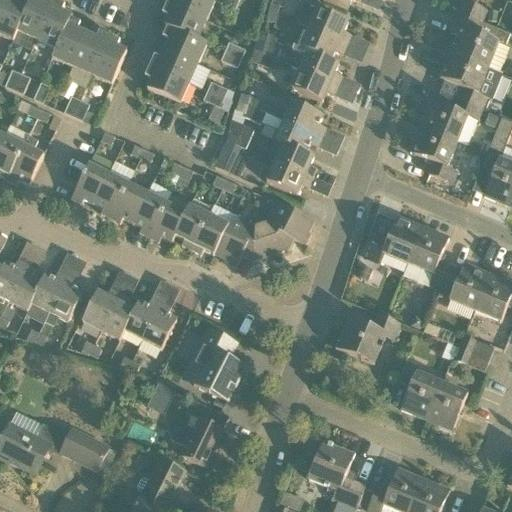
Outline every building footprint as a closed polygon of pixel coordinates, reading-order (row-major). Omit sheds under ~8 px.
[(0,0),(0,19),(8,1),(4,0),(0,0)] [(30,3),(22,0),(19,0),(17,5),(8,1),(0,19),(0,36),(14,43),(18,34),(17,34),(32,1),(31,1),(30,3)] [(37,42),(54,3),(46,0),(43,0),(41,5),(32,1),(17,34),(18,34),(37,42)] [(235,13),(240,0),(211,0),(212,1),(209,0),(169,0),(167,6),(206,23),(215,3),(235,13)] [(283,10),(286,0),(272,0),(271,6),(268,15),(278,16),(280,9),(283,10)] [(360,5),(361,0),(322,0),(348,11),(352,2),(360,5)] [(347,47),(351,38),(344,35),(348,25),(319,12),(321,8),(307,2),(297,25),(309,30),(347,47)] [(57,51),(71,18),(62,14),(65,8),(54,3),(37,42),(56,51),(57,51)] [(459,15),(482,24),(487,12),(464,3),(459,15)] [(198,41),(206,23),(167,6),(162,16),(169,19),(165,29),(167,30),(167,29),(206,46),(207,45),(198,41)] [(487,12),(486,24),(495,24),(496,13),(487,12)] [(275,25),(278,16),(268,15),(266,23),(275,25)] [(502,76),(503,75),(499,74),(509,50),(504,48),(509,36),(482,25),(482,24),(459,15),(450,35),(458,38),(451,55),(502,76)] [(288,28),(289,19),(278,17),(276,25),(288,28)] [(72,69),(87,37),(77,32),(80,26),(71,21),(72,19),(71,18),(57,51),(56,51),(52,60),(72,69)] [(198,66),(206,46),(167,29),(167,30),(163,40),(169,43),(165,52),(198,66)] [(343,58),(347,47),(309,30),(300,50),(309,54),(331,63),(339,66),(331,63),(335,54),(343,58)] [(92,78),(109,39),(99,34),(96,41),(87,37),(72,69),(92,78)] [(112,87),(127,54),(117,50),(120,44),(109,39),(92,78),(112,87)] [(241,62),(246,53),(229,45),(225,54),(241,62)] [(276,61),(278,51),(256,45),(253,54),(262,56),(276,61)] [(198,66),(165,52),(161,61),(154,58),(150,69),(189,86),(198,66)] [(221,63),(237,71),(241,62),(225,54),(221,63)] [(260,64),(262,56),(253,54),(251,61),(260,64)] [(338,89),(343,79),(335,76),(339,66),(331,63),(309,54),(300,72),(338,89)] [(493,101),(502,76),(451,55),(440,81),(464,91),(460,102),(482,111),(487,99),(493,101)] [(180,106),(189,86),(150,69),(145,79),(152,82),(147,92),(180,106)] [(334,99),(338,89),(300,72),(292,92),(322,105),(326,95),(334,99)] [(14,94),(21,77),(12,73),(5,90),(14,94)] [(21,77),(14,94),(23,98),(31,81),(21,77)] [(224,101),(228,93),(212,85),(208,94),(224,101)] [(43,107),(51,90),(41,86),(33,102),(43,107)] [(203,103),(220,109),(224,101),(208,94),(203,103)] [(0,103),(8,107),(12,99),(2,95),(0,98),(0,103)] [(241,96),(238,105),(246,107),(247,108),(250,100),(241,96)] [(64,116),(73,120),(81,104),(72,100),(64,116)] [(477,123),(482,111),(460,102),(455,113),(431,103),(421,128),(458,144),(468,120),(477,123)] [(265,103),(264,105),(261,114),(322,141),(326,131),(319,128),(323,118),(292,104),(288,114),(265,103)] [(83,124),(87,115),(90,108),(81,104),(73,120),(83,124)] [(236,113),(244,115),(243,119),(261,127),(262,125),(280,132),(275,143),(283,146),(314,159),(306,156),(310,147),(318,151),(322,141),(261,114),(247,108),(246,107),(238,105),(236,113)] [(41,114),(31,109),(27,117),(37,122),(41,114)] [(41,114),(37,122),(46,126),(50,118),(41,114)] [(243,151),(251,132),(231,124),(232,124),(227,136),(230,137),(227,144),(239,149),(243,151)] [(452,186),(457,173),(447,169),(458,144),(421,128),(410,155),(434,165),(429,177),(452,186)] [(111,148),(115,140),(105,135),(101,143),(111,148)] [(0,179),(6,183),(24,148),(4,139),(0,147),(0,179)] [(29,188),(44,158),(33,153),(38,144),(29,139),(24,148),(6,183),(16,188),(19,183),(29,188)] [(233,164),(239,149),(227,144),(224,151),(222,151),(215,170),(228,175),(233,164)] [(313,181),(318,172),(310,169),(314,159),(283,146),(275,165),(313,181)] [(510,209),(511,203),(511,166),(500,162),(504,152),(492,146),(482,169),(494,174),(484,198),(510,209)] [(144,153),(135,149),(131,157),(141,161),(144,153)] [(150,166),(154,157),(144,153),(141,161),(150,166)] [(164,161),(157,176),(162,179),(169,164),(164,161)] [(309,192),(313,181),(275,165),(266,184),(297,198),(301,188),(309,192)] [(172,176),(180,179),(184,170),(174,166),(170,175),(172,176)] [(94,207),(109,177),(89,167),(71,202),(82,207),(84,202),(94,207)] [(180,179),(190,184),(194,174),(184,170),(180,179)] [(172,176),(168,184),(175,188),(180,179),(172,176)] [(128,186),(109,177),(94,207),(103,211),(101,216),(110,221),(128,186)] [(222,191),(226,183),(216,179),(213,187),(222,191)] [(232,196),(236,188),(226,183),(222,191),(232,196)] [(132,226),(147,196),(128,186),(110,221),(120,226),(123,221),(132,226)] [(167,206),(166,205),(147,196),(132,226),(142,231),(139,236),(149,240),(167,206)] [(172,245),(175,238),(190,209),(170,198),(166,205),(167,206),(149,240),(159,245),(161,240),(172,245)] [(302,246),(314,223),(276,205),(265,226),(260,228),(270,258),(288,252),(293,241),(302,246)] [(191,253),(209,218),(190,209),(175,238),(184,243),(182,248),(191,253)] [(213,257),(228,228),(209,218),(191,253),(201,257),(204,252),(213,257)] [(254,230),(250,228),(233,219),(228,228),(213,257),(214,257),(214,256),(237,268),(242,258),(252,264),(270,258),(260,228),(254,230)] [(409,267),(424,230),(397,219),(387,243),(375,238),(366,261),(379,266),(383,256),(409,267)] [(442,292),(451,269),(439,265),(449,240),(424,230),(409,267),(434,278),(430,287),(442,292)] [(0,312),(4,315),(7,309),(9,305),(27,267),(18,263),(14,270),(5,265),(2,271),(0,275),(0,312)] [(491,277),(464,266),(461,274),(451,269),(442,292),(453,297),(450,304),(475,314),(491,277)] [(27,314),(31,307),(42,284),(34,280),(37,272),(27,267),(9,305),(27,314)] [(42,284),(31,307),(49,316),(68,279),(58,274),(55,282),(45,277),(42,284)] [(501,325),(511,297),(511,285),(491,277),(475,314),(501,325)] [(68,326),(83,296),(74,291),(78,284),(68,279),(49,316),(68,326)] [(101,334),(120,296),(110,292),(107,299),(97,294),(82,325),(101,334)] [(120,343),(121,340),(134,313),(126,309),(130,301),(120,296),(101,334),(120,343)] [(143,343),(162,306),(152,301),(148,308),(139,304),(134,313),(121,340),(140,350),(143,343)] [(162,352),(177,323),(167,318),(171,311),(162,306),(143,343),(162,352)] [(384,340),(392,323),(378,317),(372,330),(349,320),(336,352),(373,367),(384,340)] [(1,320),(0,322),(0,330),(5,333),(10,325),(1,320)] [(228,404),(245,370),(229,362),(237,346),(209,332),(196,358),(206,363),(194,387),(228,404)] [(35,346),(39,337),(31,333),(26,344),(35,346)] [(43,349),(47,341),(39,337),(35,346),(43,349)] [(471,356),(476,343),(466,338),(461,351),(471,356)] [(90,357),(94,348),(86,344),(82,353),(90,357)] [(97,361),(102,353),(94,348),(90,357),(97,361)] [(466,368),(471,356),(461,351),(455,364),(466,368)] [(128,374),(133,364),(125,360),(119,371),(128,374)] [(427,423),(442,386),(417,376),(421,365),(408,360),(398,383),(410,388),(400,412),(427,423)] [(136,377),(140,368),(133,364),(128,374),(136,377)] [(452,434),(464,405),(468,397),(442,386),(427,423),(452,434)] [(223,432),(229,420),(193,402),(187,415),(199,421),(193,432),(179,425),(171,442),(185,449),(180,458),(188,462),(206,470),(224,432),(223,432)] [(42,426),(42,427),(36,440),(10,427),(0,446),(0,455),(22,467),(20,470),(36,478),(50,449),(61,455),(60,456),(75,463),(87,440),(93,443),(72,432),(68,439),(42,426)] [(97,474),(106,456),(109,451),(93,443),(87,440),(75,463),(97,474)] [(355,511),(356,511),(366,490),(345,481),(354,458),(323,445),(308,482),(335,493),(331,502),(355,511)] [(166,507),(184,473),(163,463),(157,475),(156,475),(151,485),(144,481),(141,482),(137,489),(138,493),(143,495),(134,511),(172,511),(173,511),(166,507)] [(381,511),(383,509),(388,511),(411,511),(424,482),(398,471),(388,495),(376,490),(367,511),(381,511)] [(441,511),(450,493),(424,482),(411,511),(441,511)]
